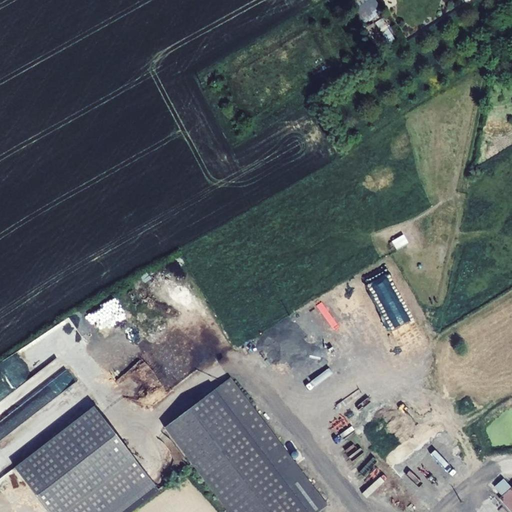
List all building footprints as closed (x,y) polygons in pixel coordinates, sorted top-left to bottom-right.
[(374,0),(350,0),(348,1),(362,23),(381,11),(374,0)] [(379,52),(396,44),(384,19),(367,27),(379,52)] [(380,275),(357,289),(378,325),(401,311),(380,275)] [(0,478),(10,473),(9,467),(15,476),(14,468),(30,458),(17,459),(26,453),(14,434),(14,427),(41,410),(41,399),(46,395),(45,377),(54,391),(64,390),(63,379),(62,377),(62,371),(58,364),(0,398),(0,478)] [(235,377),(219,390),(315,511),(322,511),(334,503),(235,377)] [(315,511),(219,390),(171,427),(236,511),(315,511)] [(107,405),(27,467),(62,511),(75,511),(147,457),(107,405)] [(147,457),(75,511),(132,511),(168,485),(147,457)] [(491,486),(500,495),(508,487),(499,478),(491,486)] [(509,511),(511,511),(511,483),(497,498),(509,511)]
